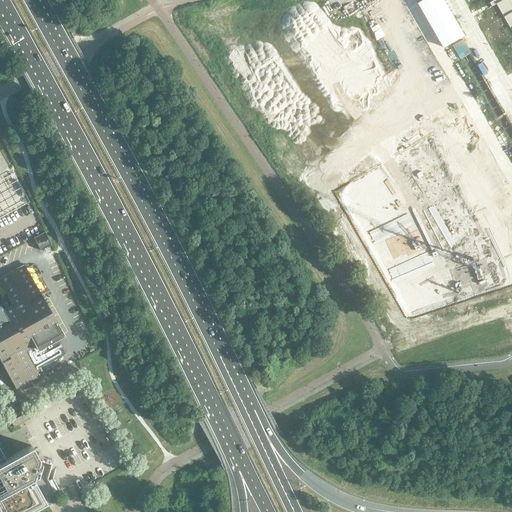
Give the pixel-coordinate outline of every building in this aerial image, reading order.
[(394,0),(324,0),(216,21),(313,174),(316,172),(452,100),(394,0)] [(456,21),(444,0),(424,0),(418,4),(444,49),(465,36),(456,21)] [(466,0),(509,75),(511,73),(511,30),(497,4),(492,7),(487,10),(484,6),(490,3),(494,0),(466,0)] [(494,0),(490,3),(492,7),(497,4),(511,30),(511,6),(508,0),(494,0)] [(451,125),(353,181),(360,193),(347,201),(349,204),(346,205),(352,216),(355,214),(364,230),(361,231),(366,240),(369,238),(371,242),(369,244),(374,254),(377,252),(403,298),(401,300),(405,307),(408,305),(411,312),(413,311),(414,314),(423,311),(422,308),(429,306),(430,309),(439,306),(438,303),(444,301),(445,304),(453,301),(452,298),(455,297),(456,300),(464,298),(463,295),(474,291),(475,294),(482,292),(481,289),(511,279),(511,232),(511,231),(452,128),(453,127),(451,125)] [(45,232),(34,238),(41,250),(51,245),(45,232)] [(0,306),(0,360),(16,389),(39,377),(36,370),(66,354),(57,338),(63,335),(24,264),(0,277),(0,283),(13,306),(8,308),(3,311),(0,306)] [(11,421),(14,427),(34,417),(30,410),(11,421)] [(0,511),(29,511),(46,503),(32,478),(33,474),(35,475),(36,476),(40,461),(39,461),(39,462),(37,461),(38,458),(31,445),(6,459),(0,448),(0,511)]
